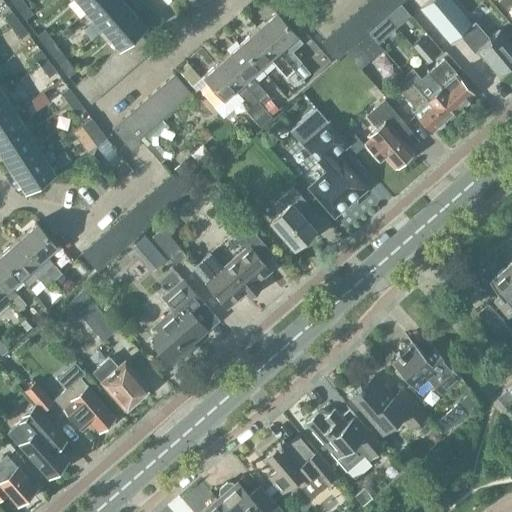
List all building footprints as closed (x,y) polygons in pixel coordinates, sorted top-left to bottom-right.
[(9,0),(16,9),(23,4),(20,0),(9,0)] [(79,0),(88,10),(100,0),(79,0)] [(100,0),(88,10),(104,29),(127,9),(119,0),(100,0)] [(379,0),(369,0),(366,3),(382,21),(391,13),(379,0)] [(395,0),(379,0),(391,13),(400,5),(395,0)] [(449,0),(430,0),(420,8),(438,30),(449,21),(459,35),(471,25),(449,0)] [(511,0),(498,0),(497,1),(505,10),(509,8),(511,11),(511,0)] [(366,3),(357,11),(373,29),(377,25),(382,21),(366,3)] [(23,4),(16,9),(24,20),(31,15),(23,4)] [(129,40),(138,32),(143,28),(127,9),(104,29),(120,48),(129,40)] [(2,17),(10,28),(18,22),(9,11),(2,17)] [(348,19),(364,37),(369,32),(373,29),(357,11),(348,19)] [(275,13),(257,29),(293,70),(301,63),(292,52),(301,44),(295,36),(275,13)] [(339,27),(355,45),(364,37),(348,19),(339,27)] [(18,22),(10,28),(19,39),(26,33),(18,22)] [(373,29),(369,32),(378,42),(386,35),(377,25),(373,29)] [(330,35),(345,53),(355,45),(339,27),(330,35)] [(257,29),(239,44),(259,67),(269,58),(285,77),(293,70),(257,29)] [(36,36),(45,47),(51,42),(43,30),(36,36)] [(488,39),(476,50),(496,74),(508,64),(510,67),(511,64),(511,46),(499,30),(488,39)] [(138,32),(129,40),(144,58),(153,50),(138,32)] [(355,45),(345,53),(360,69),(383,49),(378,42),(369,32),(364,37),(355,45)] [(337,60),(345,53),(330,35),(321,42),(337,60)] [(129,40),(120,48),(135,66),(144,58),(129,40)] [(411,46),(426,64),(434,57),(418,40),(411,46)] [(51,42),(45,47),(53,58),(60,53),(51,42)] [(239,44),(221,60),(241,83),(248,90),(255,83),(249,76),(259,67),(239,44)] [(120,48),(111,56),(126,74),(135,66),(120,48)] [(30,55),(39,66),(46,60),(38,49),(30,55)] [(111,56),(102,63),(117,81),(126,74),(111,56)] [(443,58),(427,71),(459,107),(461,105),(464,106),(468,102),(468,99),(474,93),(445,61),(443,58)] [(46,60),(39,66),(47,77),(54,71),(46,60)] [(209,83),(201,90),(215,106),(225,97),(234,89),(240,96),(250,107),(246,111),(260,127),(272,117),(270,115),(262,105),(258,101),(248,90),(241,83),(221,60),(203,76),(209,83)] [(59,66),(67,78),(74,72),(66,61),(59,66)] [(102,63),(93,71),(108,89),(117,81),(102,63)] [(301,63),(293,70),(302,80),(310,73),(301,63)] [(412,67),(404,73),(444,119),(446,118),(449,118),(453,115),(453,111),(459,107),(427,71),(420,77),(412,67)] [(93,71),(83,79),(99,97),(108,89),(93,71)] [(444,119),(404,73),(393,83),(414,107),(410,111),(430,132),(436,127),(439,128),(443,124),(443,121),(444,119)] [(174,75),(165,82),(182,102),(190,95),(174,75)] [(99,97),(83,79),(74,87),(90,104),(99,97)] [(165,82),(156,90),(173,110),(182,102),(165,82)] [(255,83),(248,90),(258,101),(262,105),(269,98),(265,94),(255,83)] [(59,93),(68,105),(75,99),(66,87),(59,93)] [(156,90),(147,97),(164,117),(173,110),(156,90)] [(0,119),(12,111),(0,92),(0,119)] [(33,99),(38,107),(48,100),(43,92),(33,99)] [(147,97),(138,105),(155,125),(164,117),(147,97)] [(269,98),(262,105),(270,115),(278,108),(269,98)] [(75,99),(68,105),(76,116),(84,111),(75,99)] [(412,132),(384,100),(366,116),(376,127),(367,135),(370,138),(364,143),(379,160),(384,155),(394,167),(411,152),(402,141),(412,132)] [(138,105),(129,112),(146,132),(155,125),(138,105)] [(0,119),(0,148),(25,132),(12,111),(0,119)] [(129,112),(120,120),(137,139),(146,132),(129,112)] [(104,137),(99,131),(89,118),(79,126),(94,145),(104,137)] [(137,139),(120,120),(111,127),(130,151),(139,143),(137,139)] [(342,164),(342,163),(339,160),(338,161),(333,154),(336,152),(335,151),(343,144),(344,145),(346,143),(328,122),(303,142),(327,170),(308,186),(333,214),(342,206),(343,207),(348,207),(354,201),(355,197),(353,195),(363,187),(348,170),(347,169),(346,169),(345,170),(342,166),(342,165),(343,165),(342,164)] [(348,127),(339,134),(355,152),(364,145),(348,127)] [(0,148),(0,149),(12,169),(38,152),(25,132),(0,148)] [(38,152),(12,169),(25,190),(52,173),(38,152)] [(64,152),(55,158),(61,168),(71,162),(64,152)] [(185,157),(175,167),(182,175),(193,165),(185,157)] [(186,195),(197,207),(221,186),(210,174),(186,195)] [(171,175),(162,183),(177,201),(186,193),(171,175)] [(162,183),(152,191),(168,209),(177,201),(162,183)] [(269,220),(293,247),(313,229),(297,211),(307,202),(292,186),(270,205),(276,213),(269,220)] [(152,191),(143,199),(159,217),(168,209),(152,191)] [(143,199),(134,207),(150,225),(159,217),(143,199)] [(134,207),(125,215),(141,233),(150,225),(134,207)] [(125,215),(116,223),(132,241),(141,233),(125,215)] [(116,223),(107,230),(123,249),(132,241),(116,223)] [(152,237),(160,230),(153,223),(146,229),(152,237)] [(35,224),(17,240),(37,263),(44,270),(51,264),(44,256),(55,247),(45,235),(35,224)] [(167,224),(152,237),(158,244),(169,236),(173,232),(167,224)] [(207,253),(191,268),(226,308),(242,293),(246,298),(259,286),(256,282),(267,271),(261,264),(271,255),(256,238),(244,224),(232,234),(244,248),(221,268),(207,253)] [(107,230),(98,238),(114,257),(123,249),(107,230)] [(144,236),(132,246),(152,269),(164,259),(144,236)] [(98,238),(89,246),(105,265),(114,257),(98,238)] [(17,240),(0,255),(0,256),(19,279),(28,271),(35,278),(44,270),(37,263),(17,240)] [(105,265),(89,246),(80,254),(96,273),(105,265)] [(0,256),(0,293),(8,303),(17,313),(26,306),(9,288),(19,279),(0,256)] [(51,264),(44,270),(54,282),(61,275),(51,264)] [(511,270),(508,265),(493,278),(504,291),(494,300),(510,318),(511,316),(511,270)] [(54,282),(44,270),(35,278),(45,290),(54,282)] [(202,302),(182,279),(162,297),(173,309),(153,326),(157,331),(151,336),(159,345),(157,348),(171,364),(186,351),(183,348),(204,329),(190,312),(202,302)] [(85,288),(70,302),(102,340),(118,327),(85,288)] [(0,310),(8,303),(0,293),(0,310)] [(479,313),(495,331),(506,322),(490,303),(479,313)] [(43,327),(32,336),(38,344),(44,344),(52,338),(43,327)] [(393,363),(415,389),(428,379),(442,395),(461,378),(440,354),(431,362),(414,343),(401,353),(400,352),(396,355),(399,358),(393,363)] [(117,366),(110,357),(93,373),(124,408),(148,387),(123,360),(117,366)] [(393,396),(375,375),(362,387),(361,385),(357,388),(359,390),(353,396),(383,431),(402,416),(412,428),(426,416),(402,389),(393,396)] [(53,399),(69,416),(79,428),(87,420),(98,431),(114,417),(78,377),(53,399)] [(35,405),(41,411),(51,402),(34,382),(24,391),(35,405)] [(459,401),(436,421),(445,432),(468,412),(459,401)] [(66,460),(57,451),(68,441),(41,411),(35,405),(21,417),(23,419),(18,424),(28,435),(18,444),(48,477),(66,460)] [(335,409),(329,413),(328,412),(327,411),(326,411),(325,410),(324,410),(322,410),(319,411),(318,411),(317,412),(315,414),(305,422),(330,452),(336,459),(339,463),(346,470),(364,455),(368,460),(370,458),(383,447),(374,437),(355,415),(346,422),(335,409)] [(430,432),(430,437),(433,441),(437,441),(441,438),(441,433),(438,430),(434,430),(430,432)] [(285,442),(284,440),(265,456),(277,470),(269,476),(282,493),(297,481),(310,497),(338,474),(317,450),(315,452),(298,432),(285,442)] [(0,497),(6,493),(16,505),(35,488),(16,466),(7,456),(6,455),(0,459),(0,497)] [(220,495),(217,498),(228,511),(261,511),(262,511),(263,511),(284,511),(266,491),(255,501),(237,481),(235,483),(233,481),(227,480),(219,487),(219,493),(220,495)] [(364,486),(354,494),(363,504),(373,496),(364,486)] [(228,511),(217,498),(200,511),(228,511)]
